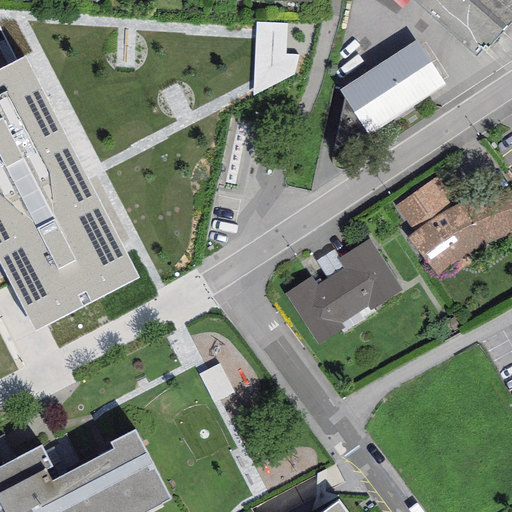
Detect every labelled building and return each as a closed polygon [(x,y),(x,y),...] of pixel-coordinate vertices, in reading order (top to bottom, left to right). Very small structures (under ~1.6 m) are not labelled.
[(511,20),(511,0),(414,0),(479,57),(511,20)] [(259,84),(302,85),(302,52),(292,52),(293,22),(260,21),(259,84)] [(417,43),(340,94),(345,102),(366,133),(370,139),(447,88),(417,43)] [(26,61),(0,74),(0,281),(31,344),(143,288),(26,61)] [(366,133),(345,102),(332,154),(366,133)] [(210,246),(234,123),(201,117),(191,165),(185,164),(181,187),(187,188),(177,239),(210,246)] [(437,178),(396,207),(415,233),(407,241),(437,277),(443,272),(449,268),(455,275),(471,264),(465,257),(482,246),(511,235),(511,191),(491,197),(471,201),(455,207),(437,178)] [(311,278),(285,295),(318,346),(340,332),(338,328),(376,303),(379,306),(402,292),(369,241),(338,262),(344,271),(317,288),(311,278)] [(206,373),(220,401),(239,391),(225,363),(206,373)] [(42,450),(0,471),(0,511),(156,511),(170,505),(134,435),(110,448),(114,454),(59,483),(42,450)]
